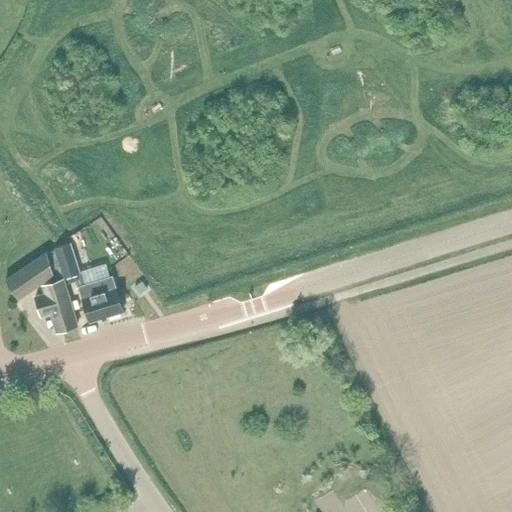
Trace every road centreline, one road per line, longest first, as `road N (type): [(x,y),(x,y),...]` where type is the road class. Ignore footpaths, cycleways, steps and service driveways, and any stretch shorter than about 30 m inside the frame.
road 1 (tertiary): [(75,355),(511,222)]
road 2 (tertiary): [(165,511),(85,391),(75,355)]
